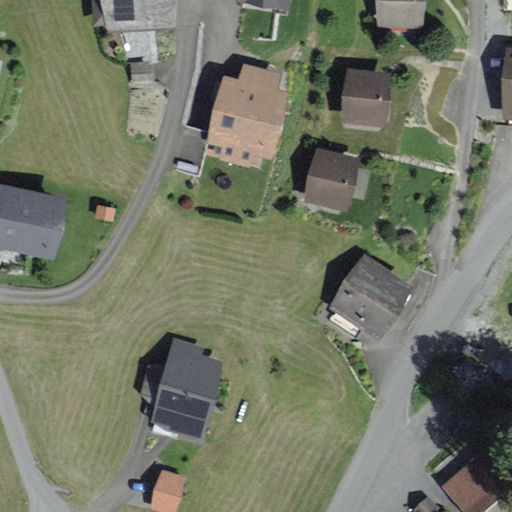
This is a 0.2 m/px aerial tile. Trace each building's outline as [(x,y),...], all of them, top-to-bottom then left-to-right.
[(171,0),(108,0),(111,30),(173,24),(171,0)] [(422,0),(382,0),(382,23),(422,25),(422,0)] [(273,93),(278,75),(248,66),(243,84),(228,80),(207,152),(250,164),(254,150),(268,154),(285,97),(273,93)] [(388,76),(350,72),(344,119),(383,123),(388,76)] [(355,161),(318,153),(308,200),(345,208),(355,161)] [(0,245),(54,255),(64,200),(0,188),(0,245)] [(404,285),(365,261),(336,308),(375,333),(404,285)] [(200,349),(178,342),(155,421),(200,434),(220,366),(196,360),(200,349)] [(503,511),(511,504),(511,464),(497,448),(449,491),(467,511),(503,511)] [(181,477),(164,473),(155,506),(172,510),(181,477)]
